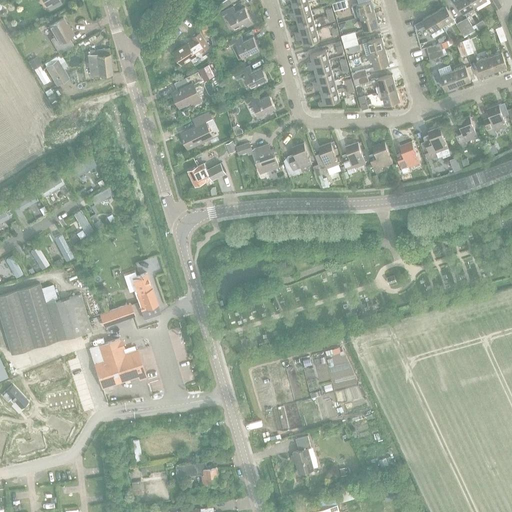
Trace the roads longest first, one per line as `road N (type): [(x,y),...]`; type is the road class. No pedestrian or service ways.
road 1 (tertiary): [(184,223),(248,206),(412,198),(511,167)]
road 2 (tertiary): [(258,511),(182,246),(184,223)]
road 3 (residential): [(421,112),(390,121),(300,118),(270,0)]
road 4 (tertiary): [(184,223),(169,208),(125,57)]
